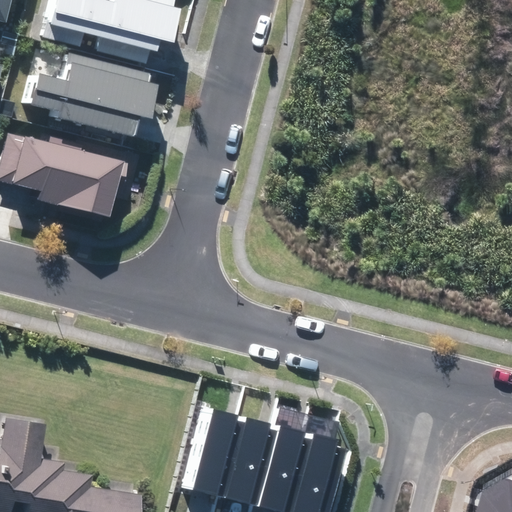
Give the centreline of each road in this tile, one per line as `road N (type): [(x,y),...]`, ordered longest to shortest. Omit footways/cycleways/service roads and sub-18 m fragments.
road 1 (residential): [(257,0),(180,309)]
road 2 (residential): [(418,373),(180,309)]
road 3 (residential): [(180,309),(0,264)]
road 4 (residential): [(381,511),(418,373)]
road 5 (residential): [(465,384),(431,511)]
